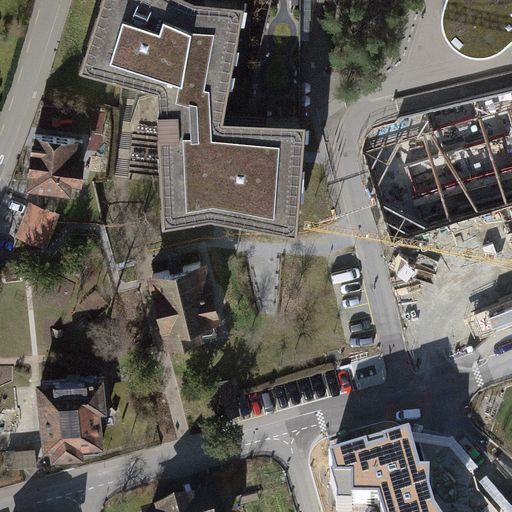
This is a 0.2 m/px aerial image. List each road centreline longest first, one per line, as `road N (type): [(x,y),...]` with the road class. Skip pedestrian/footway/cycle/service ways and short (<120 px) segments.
road 1 (residential): [(392,344),(350,171),(353,125),(381,94),(511,61)]
road 2 (residential): [(286,433),(76,492)]
road 3 (residential): [(0,146),(49,0)]
road 4 (residential): [(434,389),(456,431),(511,481)]
